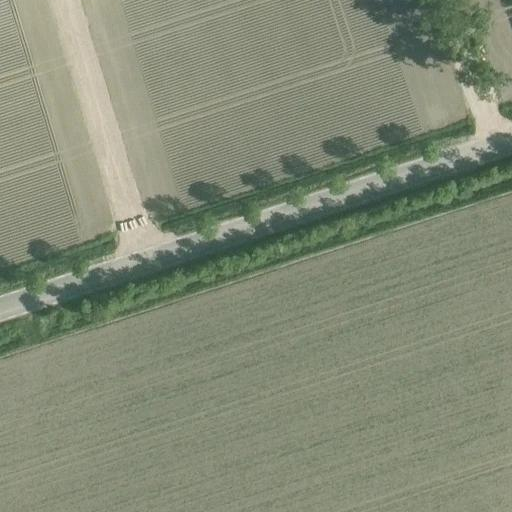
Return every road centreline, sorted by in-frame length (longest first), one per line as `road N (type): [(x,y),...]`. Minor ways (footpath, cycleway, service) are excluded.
road 1 (tertiary): [(0,310),(511,141)]
road 2 (unknown): [(501,145),(449,0)]
